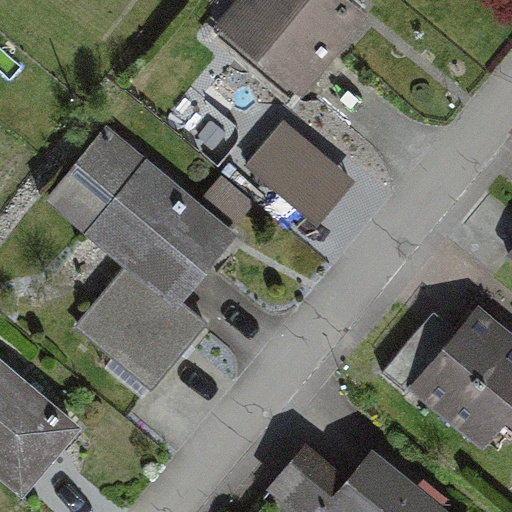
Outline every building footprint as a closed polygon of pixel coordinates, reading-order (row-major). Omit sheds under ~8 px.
[(326,0),(246,0),(221,30),(291,89),(350,20),(326,0)] [(128,271),(81,327),(150,384),(195,330),(174,312),(229,245),(106,143),(52,208),(128,271)] [(424,327),(384,374),(406,394),(414,384),(491,450),(511,425),(511,348),(481,322),(455,353),(424,327)] [(0,375),(0,478),(17,492),(68,431),(0,375)] [(300,453),(263,499),(278,511),(429,511),(369,464),(347,491),(300,453)]
